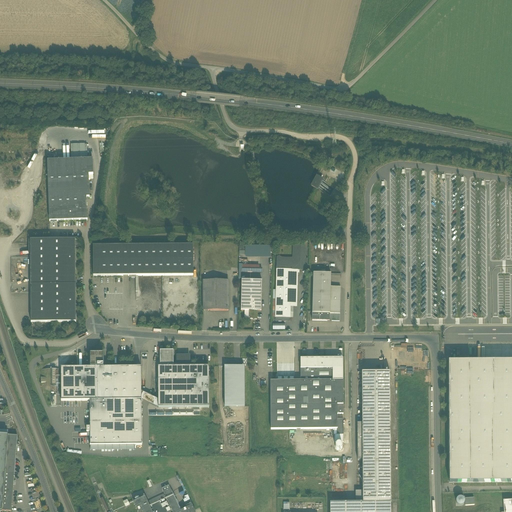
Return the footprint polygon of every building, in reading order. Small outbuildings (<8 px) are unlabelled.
[(78,157),(78,144),(70,144),(71,157),(78,157)] [(93,179),(93,175),(93,160),(47,162),(49,222),(87,221),(87,198),(89,198),(89,180),(93,179)] [(318,177),(317,176),(311,187),(314,188),(317,190),(317,189),(322,181),(322,182),(323,180),(318,177)] [(77,282),(76,282),(76,278),(75,240),(30,241),(31,323),(76,323),(76,317),(77,317),(77,315),(76,315),(76,285),(77,285),(77,282)] [(101,277),(193,276),(193,246),(93,247),(93,277),(98,277),(101,277)] [(277,259),(276,273),(297,274),(297,271),(299,271),(299,268),(305,269),(306,247),(295,246),(294,256),(296,256),(296,261),(281,261),(281,259),(279,258),(277,259)] [(246,247),(245,247),(245,258),(270,258),(270,247),(270,256),(246,256),(246,247)] [(270,247),(246,247),(246,256),(270,256),(270,247)] [(238,280),(262,280),(262,269),(259,269),(259,265),(248,265),(248,260),(242,260),(242,264),(238,264),(238,280)] [(296,307),(297,274),(276,273),(275,318),(275,319),(275,321),(278,321),(278,319),(290,319),(290,318),(290,307),(296,307)] [(313,274),(312,314),(312,321),(329,321),(340,322),(340,315),(340,288),(330,287),(331,274),(313,274)] [(203,311),(228,311),(228,281),(203,281),(203,311)] [(242,281),(241,301),(255,301),(255,303),(261,303),(262,281),(242,281)] [(261,312),(261,303),(255,303),(255,301),(241,301),(241,311),(245,311),(256,312),(261,312)] [(256,314),(256,312),(245,311),(245,319),(257,320),(257,315),(256,314)] [(160,352),(160,368),(177,367),(177,364),(173,365),(173,352),(160,352)] [(90,354),(90,368),(103,368),(103,354),(90,354)] [(177,367),(190,367),(190,356),(177,356),(177,364),(177,367)] [(300,359),(300,369),(332,369),(332,381),(337,381),(343,381),(343,359),(300,359)] [(511,361),(448,362),(449,483),(511,482),(511,361)] [(136,368),(103,368),(90,368),(61,368),(61,401),(90,401),(141,401),(141,400),(141,392),(141,368),(140,368),(140,365),(136,365),(136,368)] [(190,367),(177,367),(160,368),(158,368),(158,400),(158,408),(209,408),(209,367),(190,367)] [(224,407),(245,407),(244,367),(224,367),(224,407)] [(300,381),(332,381),(332,369),(300,369),(300,381)] [(390,373),(362,373),(362,424),(362,460),(362,491),(363,503),(391,503),(390,373)] [(337,415),(337,405),(337,381),(332,381),(300,381),(270,382),(271,430),(337,429),(337,420),(337,415)] [(158,408),(158,400),(142,392),(141,392),(141,400),(142,400),(158,408)] [(90,437),(90,446),(142,446),(141,401),(90,401),(90,428),(90,433),(90,437)] [(11,511),(17,437),(0,435),(0,511),(11,511)] [(194,511),(192,506),(181,511),(168,486),(162,489),(172,511),(194,511)] [(180,495),(183,502),(189,499),(187,493),(180,495)] [(150,511),(144,498),(133,503),(136,511),(150,511)] [(462,506),(463,505),(464,504),(464,503),(464,502),(464,500),(463,499),(462,498),(461,498),(460,498),(458,498),(457,499),(456,500),(456,501),(456,502),(456,504),(457,505),(458,506),(459,506),(460,506),(462,506)] [(329,511),(390,511),(391,503),(363,503),(355,503),(330,503),(329,511)]
